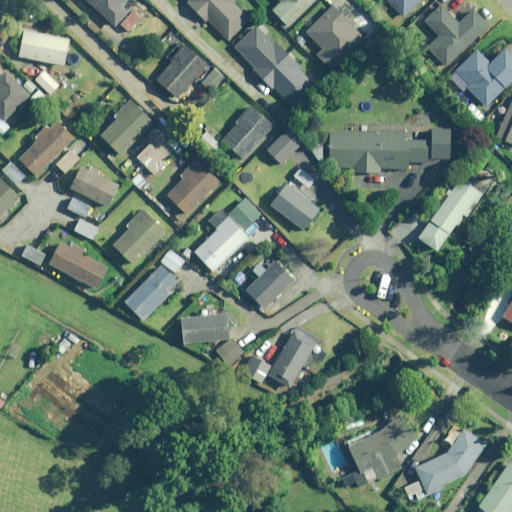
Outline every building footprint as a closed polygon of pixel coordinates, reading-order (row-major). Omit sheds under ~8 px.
[(126,6),(128,4),(131,0),(87,0),(118,26),(121,23),(131,32),(144,17),(133,8),(131,10),(126,6)] [(189,0),(190,0),(188,2),(207,23),(211,19),(231,40),(252,20),(233,1),(233,0),(189,0)] [(282,0),(283,0),(274,10),(291,27),(317,0),(282,0)] [(386,0),(404,18),(422,0),(386,0)] [(368,35),(335,3),(308,31),(324,47),(317,54),(334,70),(368,35)] [(447,67),(490,24),(475,9),(462,22),(444,5),(427,22),(441,36),(429,48),(447,67)] [(256,23),(235,44),(257,67),(254,69),(272,88),(275,85),(297,108),(319,87),(301,68),(304,66),(278,39),(275,42),(256,23)] [(71,37),(25,31),(21,58),(68,64),(71,37)] [(174,60),(155,79),(177,100),(211,66),(188,43),(172,59),(174,60)] [(477,47),(455,71),(468,83),(465,86),(488,108),(511,82),(511,52),(506,47),(493,61),(477,47)] [(228,75),(217,65),(201,82),(212,93),(228,75)] [(46,69),(37,78),(51,93),(61,84),(46,69)] [(30,97),(33,93),(9,70),(0,78),(0,84),(1,86),(0,87),(0,137),(10,127),(5,122),(19,108),(28,117),(39,106),(30,97)] [(157,122),(132,98),(116,115),(118,117),(101,135),(123,157),(157,122)] [(511,100),(497,135),(511,141),(511,100)] [(276,124),(253,103),(237,121),(239,123),(224,139),(245,158),(276,124)] [(48,124),(33,139),(36,143),(21,158),(38,175),(76,137),(59,120),(52,128),(48,124)] [(305,139),(290,124),(266,149),(282,164),(305,139)] [(407,132),(332,130),(331,168),(354,169),(353,188),(375,189),(376,173),(383,174),(383,169),(410,170),(410,162),(435,162),(435,158),(453,159),(454,127),(432,127),(432,140),(407,139),(407,132)] [(151,141),(136,156),(154,174),(169,159),(151,141)] [(81,159),(73,149),(58,162),(67,172),(81,159)] [(184,179),(168,194),(189,216),(225,182),(201,155),(180,175),(184,179)] [(13,161),(4,170),(17,184),(26,175),(13,161)] [(98,174),(100,170),(91,165),(89,170),(82,166),(72,187),(109,205),(119,184),(98,174)] [(301,167),(295,176),(309,187),(315,178),(301,167)] [(457,190),(447,183),(424,216),(431,221),(421,236),(440,250),(465,214),(471,217),(488,193),(466,177),(457,190)] [(0,219),(22,199),(4,179),(0,182),(0,219)] [(324,208),(288,182),(271,205),(307,231),(324,208)] [(93,206),(73,197),(67,209),(87,218),(93,206)] [(263,212),(248,197),(230,215),(223,208),(210,221),(217,229),(196,250),(218,272),(253,237),(246,229),(263,212)] [(144,208),(127,225),(131,228),(113,246),(134,266),(168,230),(144,208)] [(101,229),(81,219),(75,231),(96,240),(101,229)] [(111,265),(60,240),(48,264),(100,289),(111,265)] [(47,254),(28,244),(22,255),(41,266),(47,254)] [(186,259),(169,248),(161,261),(178,272),(186,259)] [(257,280),(247,290),(267,310),(298,278),(270,251),(250,273),(257,280)] [(179,282),(163,265),(126,302),(146,323),(175,295),(171,290),(179,282)] [(511,301),(503,317),(511,322),(511,301)] [(228,310),(182,317),(186,344),(232,337),(228,310)] [(310,366),(323,343),(298,328),(266,377),(291,389),(306,363),(310,366)] [(245,353),(233,338),(216,351),(228,366),(245,353)] [(273,364),(254,353),(242,372),(261,384),(273,364)] [(367,432),(347,441),(360,469),(343,477),(347,486),(358,481),(362,489),(405,469),(398,456),(413,449),(401,422),(369,436),(367,432)] [(446,453),(416,467),(421,480),(406,487),(409,495),(417,492),(420,499),(446,487),(445,485),(468,475),(490,445),(466,427),(446,453)] [(511,511),(511,462),(475,511),(511,511)]
